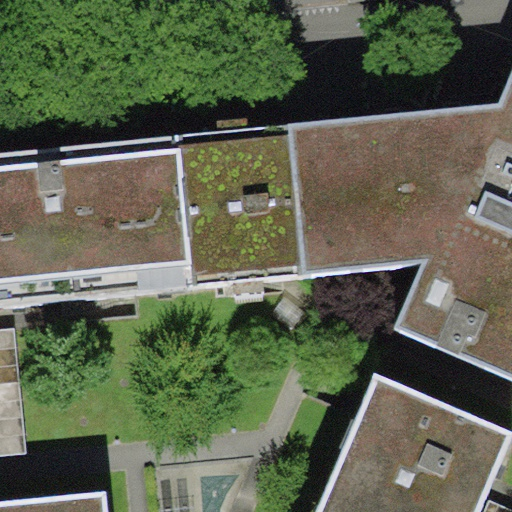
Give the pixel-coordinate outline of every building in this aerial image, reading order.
[(280,134),(295,284),(417,272),(389,336),(511,388),(511,69),(493,113),(280,134)] [(175,145),(190,294),(295,284),(280,134),(212,141),(175,145)] [(0,162),(0,313),(190,294),(175,145),(62,156),(0,162)] [(507,441),(370,382),(313,511),(476,511),(482,499),(507,441)] [(101,511),(100,498),(0,508),(0,511),(101,511)]
